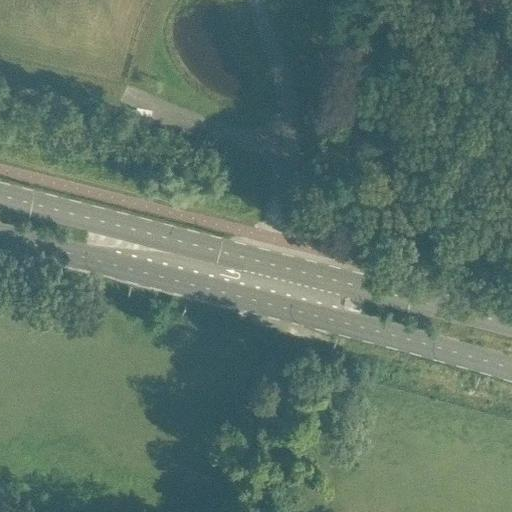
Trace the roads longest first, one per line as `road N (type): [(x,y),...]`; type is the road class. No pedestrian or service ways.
road 1 (secondary): [(312,274),(0,194)]
road 2 (secondary): [(0,236),(299,310)]
road 3 (secondary): [(299,310),(511,368)]
road 4 (secondary): [(511,322),(312,274)]
